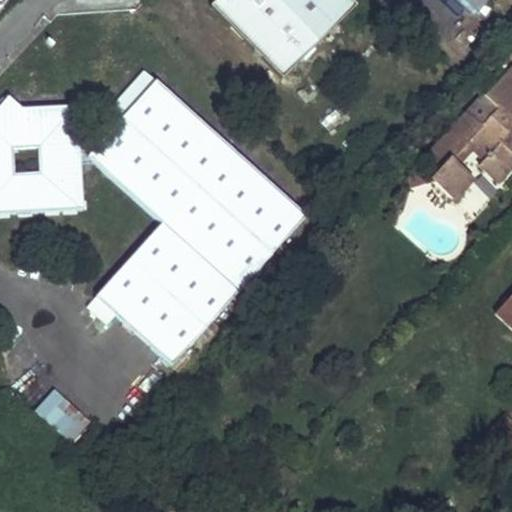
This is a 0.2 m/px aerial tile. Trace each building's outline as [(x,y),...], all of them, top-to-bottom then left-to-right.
[(362,6),(355,0),(221,0),(215,7),(285,80),(362,6)] [(487,0),(456,0),(473,15),(487,0)] [(471,183),(463,175),(455,167),(472,149),(484,161),(479,167),(497,184),(511,168),(511,135),(508,132),(511,127),(511,67),(511,66),(484,95),(498,107),(481,125),(468,113),(428,155),(443,170),(433,181),(454,201),(471,183)] [(308,217),(159,79),(98,145),(98,147),(98,164),(163,223),(96,294),(172,366),(308,217)] [(0,109),(0,214),(87,211),(85,165),(84,148),(83,106),(26,108),(12,97),(0,109)] [(98,164),(98,147),(84,148),(85,165),(98,164)] [(511,330),(511,297),(495,315),(511,330)] [(70,447),(91,425),(54,391),(33,413),(70,447)] [(511,469),(511,428),(504,420),(483,442),(511,469)]
